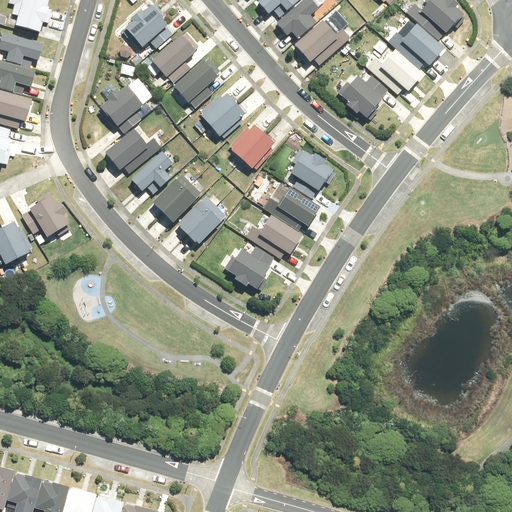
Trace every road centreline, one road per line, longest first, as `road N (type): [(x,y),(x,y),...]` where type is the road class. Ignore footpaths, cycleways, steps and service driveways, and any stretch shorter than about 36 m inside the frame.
road 1 (residential): [(289,342),(175,276),(112,217),(74,163)]
road 2 (residential): [(212,0),(297,96),(396,177)]
road 3 (residential): [(225,486),(0,420)]
road 4 (residential): [(396,177),(289,342)]
road 5 (residential): [(511,42),(396,177)]
road 6 (residential): [(74,163),(65,85),(88,0)]
road 7 (residential): [(289,342),(225,486)]
